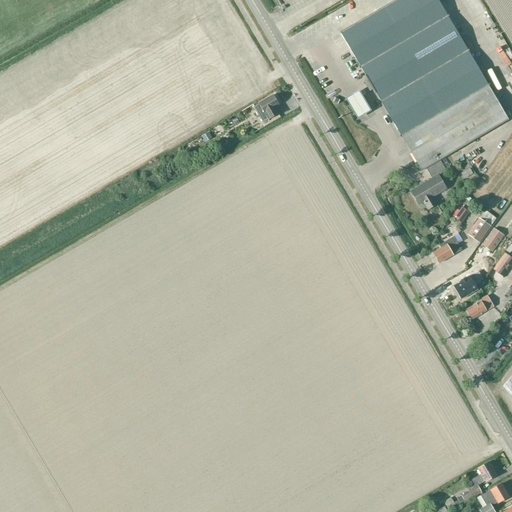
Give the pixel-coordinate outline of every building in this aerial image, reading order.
[(428,210),(437,205),(433,198),(447,190),(439,175),(446,171),(452,168),(445,158),(509,121),(437,0),(395,0),(340,33),(368,80),(364,82),(370,92),(374,90),(422,171),(426,168),(432,179),(410,192),(419,206),(424,203),(428,210)] [(304,66),(328,107),(336,103),(311,62),(304,66)] [(357,94),(346,101),(357,118),(369,112),(357,94)] [(275,108),(279,106),(273,95),(259,103),(259,104),(254,108),(263,123),(268,120),(268,121),(279,114),(275,108)] [(208,133),(201,137),(204,142),(211,138),(208,133)] [(464,179),(473,174),(470,169),(461,174),(464,179)] [(461,208),(457,213),(465,218),(468,213),(461,208)] [(479,243),(491,227),(479,218),(468,235),(479,243)] [(493,229),(482,245),(492,253),(504,236),(493,229)] [(439,264),(461,251),(454,237),(439,246),(440,249),(433,253),(439,264)] [(511,258),(505,253),(493,270),(503,277),(511,264),(511,258)] [(460,283),(453,286),(460,299),(476,290),(474,287),(481,283),(480,282),(484,280),(479,271),(469,277),(468,277),(464,279),(463,279),(459,281),(460,283)] [(492,306),(491,304),(488,298),(485,300),(484,297),(479,300),(480,302),(466,310),(472,320),(486,312),(485,311),(492,306)] [(485,482),(497,475),(489,463),(477,469),(480,474),(471,480),(474,485),(471,487),(472,488),(472,489),(461,496),(457,498),(458,500),(454,503),(451,498),(443,502),(448,510),(464,501),(465,502),(482,493),(478,486),(485,482)] [(497,503),(498,504),(509,497),(502,484),(477,499),(483,508),(479,510),(480,511),(494,511),(492,506),(497,503)]
